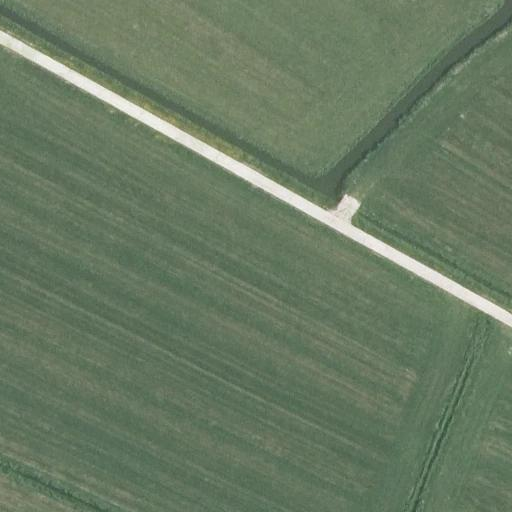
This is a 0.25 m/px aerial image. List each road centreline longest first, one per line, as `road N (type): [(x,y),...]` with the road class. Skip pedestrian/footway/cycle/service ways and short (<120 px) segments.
road 1 (track): [(0,36),(336,223),(377,174)]
road 2 (track): [(336,223),(511,317)]
